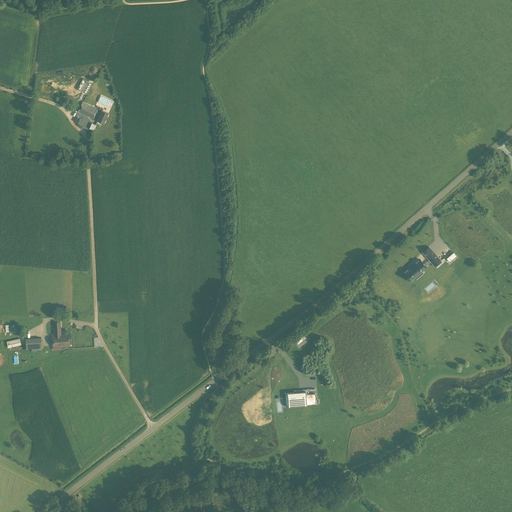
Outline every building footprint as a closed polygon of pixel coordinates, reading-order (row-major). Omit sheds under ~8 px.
[(82,78),(80,83),(86,87),(89,81),(83,78),(82,78)] [(81,95),(84,89),(78,86),(75,91),(81,95)] [(98,106),(97,109),(83,102),(78,112),(93,119),(94,117),(98,119),(97,120),(104,124),(108,113),(102,110),(103,108),(98,106)] [(409,267),(403,273),(407,277),(410,281),(414,278),(422,271),(425,268),(426,267),(426,266),(425,266),(431,261),(434,265),(440,260),(429,247),(423,253),(429,260),(424,264),(419,259),(414,264),(409,267)] [(453,253),(447,259),(449,262),(456,256),(453,253)] [(55,335),(52,336),(53,347),(70,346),(69,335),(61,335),(60,322),(54,322),(55,335)] [(294,342),(296,345),(303,340),(300,337),(294,342)] [(42,349),(41,338),(26,339),(26,349),(36,348),(36,350),(42,349)] [(307,338),(297,345),(298,348),(309,341),(307,338)] [(311,402),(309,391),(290,394),(292,405),(311,402)]
